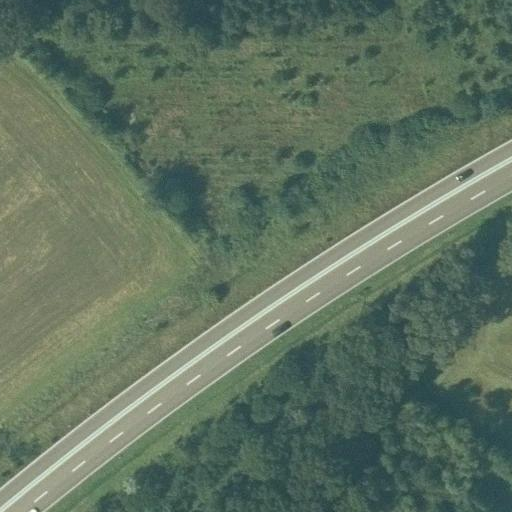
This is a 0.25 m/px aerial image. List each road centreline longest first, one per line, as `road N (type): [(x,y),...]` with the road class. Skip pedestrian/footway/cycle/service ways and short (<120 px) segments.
road 1 (trunk): [(511,149),(286,294),(0,510)]
road 2 (trunk): [(32,511),(300,309),(511,177)]
